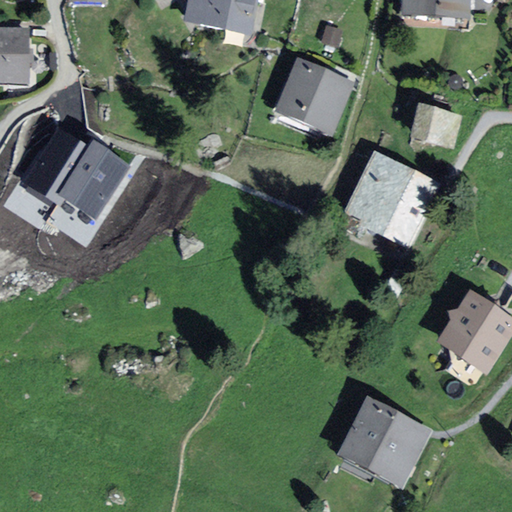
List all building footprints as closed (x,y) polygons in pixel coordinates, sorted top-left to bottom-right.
[(252,0),(185,0),(180,27),(245,39),(252,0)] [(461,0),(402,0),(401,23),(460,24),(461,0)] [(17,39),(0,39),(0,79),(19,79),(17,39)] [(346,84),(296,64),(275,114),(324,135),(346,84)] [(458,118),(412,108),(405,142),(451,151),(458,118)] [(28,178),(98,218),(132,158),(94,136),(91,142),(60,123),(28,178)] [(405,252),(435,185),(370,156),(340,223),(405,252)] [(467,300),(438,346),(482,373),(511,327),(467,300)] [(425,439),(360,407),(332,463),(396,495),(425,439)]
